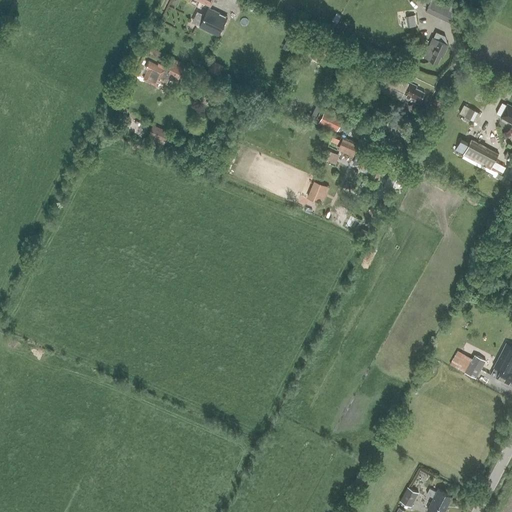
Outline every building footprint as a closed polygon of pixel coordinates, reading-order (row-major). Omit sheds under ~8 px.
[(456,8),(441,0),(431,0),(430,4),(426,11),(449,22),(456,8)] [(218,35),(227,17),(209,8),(199,26),(218,35)] [(406,15),(407,27),(417,26),(417,14),(406,15)] [(294,29),(285,49),(294,53),(303,33),(294,29)] [(447,44),(448,37),(436,32),(425,57),(429,58),(429,59),(438,63),(441,55),(443,56),(448,44),(447,44)] [(322,63),(327,50),(317,46),(312,59),(322,63)] [(208,72),(220,77),(226,65),(213,59),(208,72)] [(157,86),(160,80),(168,84),(170,79),(177,82),(183,69),(173,63),(171,67),(167,65),(166,68),(158,64),(157,66),(149,61),(146,68),(149,70),(144,79),(157,86)] [(418,98),(421,99),(424,93),(416,88),(417,86),(409,82),(408,83),(397,78),(393,88),(403,93),(403,94),(417,100),(418,98)] [(213,104),(218,94),(212,91),(207,101),(213,104)] [(511,104),(508,103),(500,116),(511,122),(511,104)] [(476,122),(480,113),(464,104),(459,113),(476,122)] [(337,131),(344,117),(325,108),(318,122),(337,131)] [(359,128),(370,134),(373,128),(362,123),(359,128)] [(164,143),(169,131),(152,124),(147,136),(164,143)] [(354,156),(359,145),(343,138),(338,149),(354,156)] [(490,169),(498,154),(471,139),(463,154),(490,169)] [(330,161),(334,152),(327,149),(323,158),(330,161)] [(383,175),(387,167),(377,163),(378,161),(361,154),(356,165),(372,172),(371,175),(371,177),(372,178),(375,180),(377,179),(378,178),(380,174),(383,175)] [(359,172),(353,170),(351,176),(357,179),(359,172)] [(322,203),(329,187),(314,180),(307,197),(322,203)] [(454,189),(440,180),(437,185),(452,194),(454,189)] [(377,216),(383,206),(374,201),(369,212),(377,216)] [(372,249),(381,230),(376,228),(371,238),(367,246),(372,249)] [(458,350),(450,364),(475,378),(485,360),(474,354),(472,358),(458,350)] [(511,385),(511,372),(511,370),(503,365),(500,369),(495,367),(491,374),(497,377),(496,377),(511,385)] [(411,506),(418,492),(408,486),(400,500),(411,506)] [(432,511),(443,511),(452,496),(437,489),(436,491),(430,488),(427,494),(433,497),(427,510),(432,511)]
